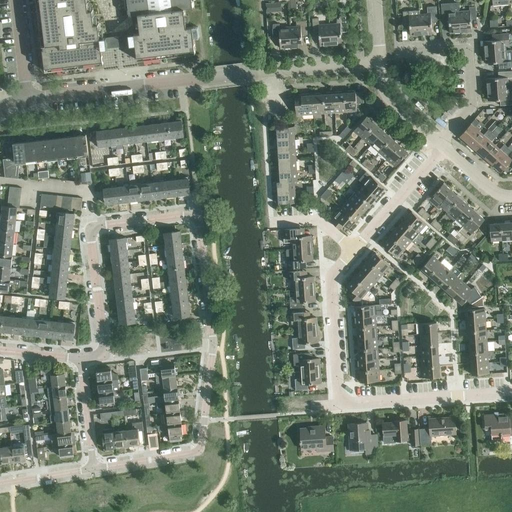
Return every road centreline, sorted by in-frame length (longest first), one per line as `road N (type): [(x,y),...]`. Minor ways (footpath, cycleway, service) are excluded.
road 1 (residential): [(89,468),(199,449),(208,342),(192,220)]
road 2 (residential): [(511,391),(338,405),(329,278),(354,250)]
road 3 (residential): [(26,95),(273,72)]
road 4 (residential): [(80,359),(103,346),(92,230),(177,212),(192,220)]
road 5 (residential): [(354,250),(442,145)]
